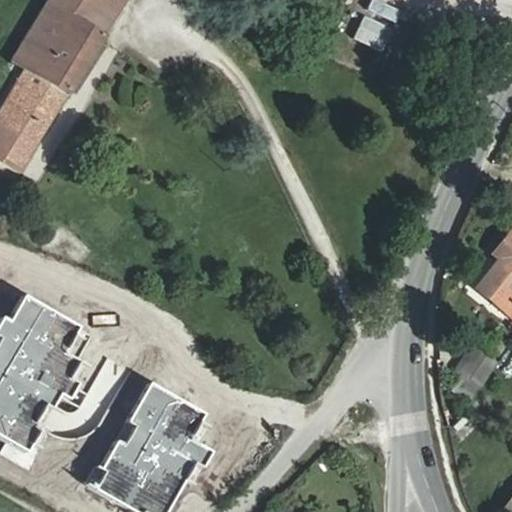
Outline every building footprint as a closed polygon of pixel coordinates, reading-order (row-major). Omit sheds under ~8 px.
[(0,108),(0,164),(19,176),(68,96),(103,37),(126,0),(47,0),(10,62),(23,69),(0,108)] [(511,229),(493,253),(499,259),(476,288),(511,317),(511,229)] [(91,334),(22,296),(0,334),(0,438),(25,453),(91,334)] [(481,386),(497,363),(476,348),(460,370),(467,375),(481,386)] [(455,392),(469,402),(481,386),(467,375),(455,392)] [(202,413),(145,381),(84,487),(127,511),(162,511),(197,451),(185,444),(202,413)]
